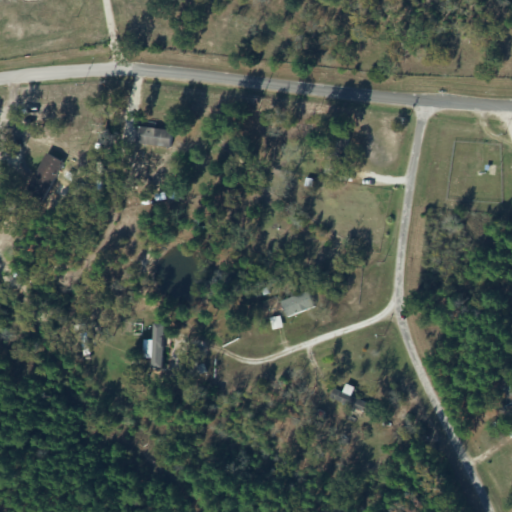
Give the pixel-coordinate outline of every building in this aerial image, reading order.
[(170,149),(172,133),(135,127),(133,143),(170,149)] [(325,160),(343,165),(349,137),(331,132),(325,160)] [(43,204),(62,163),(43,154),(24,196),(43,204)] [(286,318),(314,309),(308,293),(280,302),(286,318)] [(511,383),(501,392),(507,399),(498,405),(504,414),(510,409),(511,412),(511,383)]
